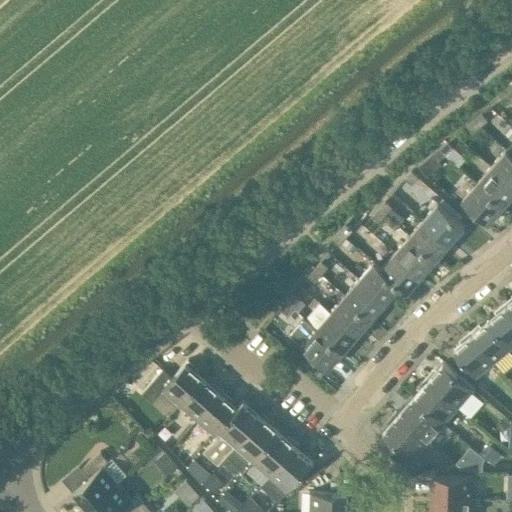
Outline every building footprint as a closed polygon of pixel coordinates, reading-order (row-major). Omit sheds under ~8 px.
[(511,96),(508,92),(501,98),(506,104),(511,99),(511,96)] [(481,125),(488,119),(482,113),(475,119),(481,125)] [(481,125),(475,119),(467,125),(473,131),(481,125)] [(440,147),(445,154),(453,147),(448,141),(440,147)] [(438,160),(445,154),(440,147),(433,153),(417,166),(428,176),(441,164),(438,160)] [(511,153),(506,148),(491,165),(511,182),(511,153)] [(511,194),(511,182),(491,165),(477,181),(503,204),(511,194)] [(412,170),(406,178),(412,183),(418,176),(412,170)] [(503,204),(477,181),(462,198),(489,221),(503,204)] [(379,209),(385,214),(386,212),(392,206),(386,201),(379,209)] [(438,202),(423,219),(450,242),(465,224),(438,202)] [(403,216),(392,207),(387,213),(398,222),(403,216)] [(379,209),(373,216),(379,221),(385,214),(379,209)] [(450,242),(423,219),(409,235),(435,258),(450,242)] [(346,236),(352,229),(346,223),(340,230),(346,236)] [(346,236),(340,230),(333,238),(339,244),(346,236)] [(435,258),(409,235),(395,251),(421,274),(435,258)] [(395,251),(382,267),(381,268),(400,284),(399,285),(407,291),(421,274),(395,251)] [(381,268),(382,267),(374,260),(359,278),(386,301),(399,285),(400,284),(381,268)] [(322,273),(328,266),(322,261),(315,268),(322,273)] [(322,273),(315,268),(309,275),(315,281),(322,273)] [(386,301),(359,278),(345,294),(371,317),(386,301)] [(371,317),(345,294),(338,288),(335,291),(342,297),(331,310),(357,333),(371,317)] [(294,306),(300,299),(293,293),(287,301),(294,306)] [(294,306),(287,301),(281,308),(287,314),(294,306)] [(511,311),(507,304),(489,319),(511,347),(511,346),(511,311)] [(357,333),(331,310),(317,327),(343,349),(357,333)] [(511,346),(511,347),(489,319),(472,333),(494,361),(509,349),(511,352),(511,346)] [(343,349),(317,327),(302,344),(328,366),(343,349)] [(290,333),(282,343),(298,357),(318,375),(326,365),(306,347),(302,344),(290,333)] [(494,361),(472,333),(453,349),(466,364),(462,368),(474,378),(476,376),(494,361)] [(163,389),(180,404),(204,377),(186,361),(173,376),(163,368),(142,392),(153,401),(163,389)] [(459,406),(471,392),(479,399),(482,395),(444,361),(428,379),(459,406)] [(204,377),(180,404),(197,419),(221,392),(204,377)] [(459,406),(428,379),(413,396),(444,423),(459,406)] [(221,392),(197,419),(215,434),(219,431),(218,430),(238,407),(238,406),(221,392)] [(444,423),(413,396),(398,413),(429,440),(444,423)] [(238,406),(238,407),(218,430),(219,431),(235,445),(262,414),(244,399),(238,406)] [(429,440),(398,413),(383,431),(398,445),(391,454),(412,473),(420,463),(414,457),(429,440)] [(262,414),(235,445),(252,460),(279,429),(262,414)] [(279,429),(252,460),(269,475),(296,444),(279,429)] [(296,444),(269,475),(287,490),(314,460),(296,444)] [(456,462),(464,469),(482,470),(483,461),(485,458),(470,445),(456,462)] [(74,490),(88,507),(117,482),(103,466),(109,460),(101,451),(82,468),(89,477),(74,490)] [(169,474),(178,465),(165,452),(156,461),(169,474)] [(195,458),(187,467),(192,472),(201,462),(195,458)] [(223,482),(214,474),(206,483),(215,491),(223,482)] [(431,480),(431,496),(472,497),(473,475),(436,474),(436,481),(431,480)] [(185,502),(197,492),(184,477),(172,487),(185,502)] [(117,482),(88,507),(93,511),(116,511),(118,510),(119,511),(134,511),(145,503),(137,493),(131,499),(117,482)] [(310,491),(309,511),(347,511),(348,492),(310,491)] [(471,511),(472,497),(431,496),(431,498),(436,498),(435,502),(431,502),(430,511),(471,511)] [(196,511),(216,511),(204,497),(192,507),(196,511)] [(231,511),(235,511),(243,503),(237,497),(227,508),(231,511)] [(145,503),(134,511),(152,511),(153,511),(145,503)]
